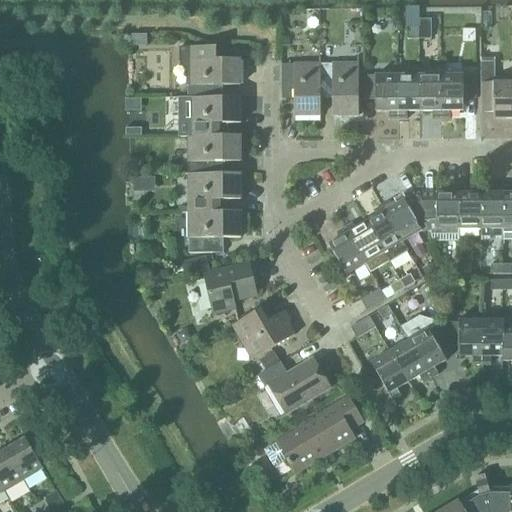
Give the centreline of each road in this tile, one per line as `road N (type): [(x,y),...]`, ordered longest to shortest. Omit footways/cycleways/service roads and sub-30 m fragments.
road 1 (tertiary): [(330,511),(456,437),(511,426)]
road 2 (tertiary): [(0,199),(10,284),(52,366)]
road 3 (tertiary): [(52,366),(135,511)]
road 4 (residential): [(276,235),(294,215),(365,178),(383,155)]
road 5 (residential): [(340,346),(276,235)]
road 6 (residential): [(383,155),(511,153)]
